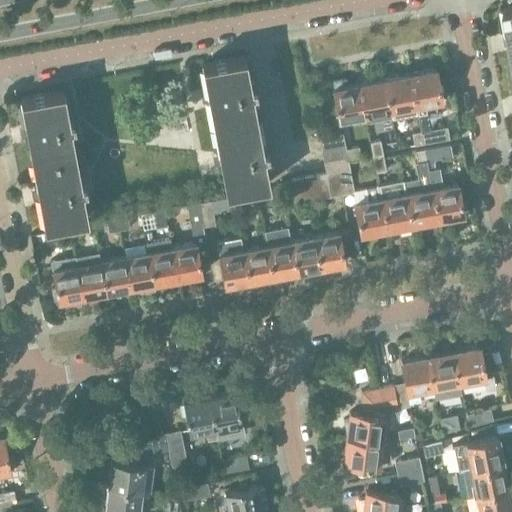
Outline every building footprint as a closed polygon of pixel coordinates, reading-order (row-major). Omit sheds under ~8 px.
[(257,119),(245,55),(201,63),(207,90),(205,91),(206,100),(209,99),(214,127),(257,119)] [(436,68),(411,73),(416,104),(442,99),(436,68)] [(416,104),(411,73),(385,78),(392,116),(418,112),(416,104)] [(385,78),(359,82),(365,114),(367,121),(392,116),(385,78)] [(365,114),(359,82),(333,87),(339,119),(365,114)] [(23,125),(24,134),(27,134),(32,161),(75,152),(63,89),(20,97),(25,125),(23,125)] [(269,183),(257,119),(214,127),(219,153),(217,153),(218,163),(221,162),(226,191),(269,183)] [(422,130),(424,142),(450,138),(447,126),(422,130)] [(424,142),(422,130),(412,132),(415,144),(424,142)] [(320,136),(322,149),(346,144),(343,132),(320,136)] [(371,144),(373,156),(383,154),(381,142),(371,144)] [(322,149),(324,160),(348,156),(346,148),(346,144),(322,149)] [(425,148),(427,159),(453,155),(451,144),(425,148)] [(346,148),(348,156),(349,160),(362,158),(359,146),(346,148)] [(404,180),(406,191),(412,223),(438,218),(429,168),(428,168),(427,160),(427,159),(425,148),(416,150),(418,161),(416,161),(419,177),(404,180)] [(87,217),(75,152),(32,161),(37,188),(35,188),(36,198),(39,197),(45,225),(87,217)] [(383,154),(373,156),(375,167),(385,165),(383,154)] [(349,160),(348,156),(324,160),(326,172),(327,172),(338,170),(350,167),(349,160)] [(429,168),(438,218),(452,215),(452,217),(463,215),(463,213),(464,213),(458,182),(443,185),(440,166),(429,168)] [(338,170),(343,193),(353,191),(361,232),(362,232),(363,234),(376,231),(376,229),(387,228),(381,196),(379,187),(355,191),(350,167),(338,170)] [(327,172),(331,195),(343,193),(338,170),(327,172)] [(315,174),(319,198),(331,195),(327,172),(326,172),(315,174)] [(303,176),(308,200),(319,198),(315,174),(303,176)] [(291,178),(296,202),(308,200),(303,176),(291,178)] [(291,178),(279,181),(284,204),(296,202),(291,178)] [(381,196),(387,228),(412,223),(406,191),(381,196)] [(245,193),(234,195),(236,207),(247,205),(245,193)] [(211,200),(207,200),(200,202),(204,225),(216,223),(211,200)] [(204,225),(200,202),(188,204),(192,227),(204,225)] [(165,208),(155,210),(157,222),(167,220),(165,208)] [(128,215),(117,217),(119,229),(130,226),(128,215)] [(119,229),(117,217),(107,219),(109,231),(119,229)] [(70,226),(72,238),(83,236),(81,224),(70,226)] [(72,238),(70,226),(46,231),(48,242),(72,238)] [(315,234),(321,266),(328,265),(345,261),(341,238),(351,236),(349,226),(339,227),(339,230),(315,234)] [(272,265),(274,275),(298,270),(291,239),(289,227),(266,232),(268,243),(272,265)] [(291,239),(298,270),(321,266),(315,234),(291,239)] [(220,253),(222,265),(225,284),(250,279),(248,265),(244,248),(242,236),(218,240),(220,253)] [(172,246),(178,277),(202,272),(196,241),(172,246)] [(248,265),(250,279),(274,275),(272,265),(268,243),(244,248),(248,265)] [(148,250),(154,283),(168,281),(168,279),(178,277),(172,246),(148,250)] [(124,254),(130,286),(140,284),(140,286),(154,283),(148,250),(124,254)] [(100,259),(107,292),(121,289),(121,288),(130,286),(124,254),(100,259)] [(76,263),(77,263),(75,255),(51,259),(58,299),(83,294),(76,263)] [(76,263),(83,294),(92,293),(92,295),(107,292),(100,259),(77,263),(76,263)] [(493,374),(484,376),(478,344),(452,350),(458,381),(483,376),(486,390),(495,388),(493,374)] [(427,354),(432,386),(458,381),(452,350),(427,354)] [(392,383),(396,408),(409,405),(408,402),(419,400),(417,389),(432,386),(427,354),(400,360),(404,381),(392,383)] [(396,408),(392,383),(380,386),(385,410),(396,408)] [(209,395),(215,427),(241,423),(237,404),(241,403),(239,392),(235,393),(235,390),(209,395)] [(215,427),(209,395),(183,400),(183,402),(180,403),(182,414),(185,413),(189,432),(215,427)] [(467,413),(470,425),(493,418),(490,407),(467,413)] [(343,420),(346,437),(380,441),(383,416),(349,412),(348,418),(343,420)] [(443,432),(460,427),(456,412),(439,416),(443,432)] [(412,425),(397,428),(399,437),(414,434),(412,425)] [(422,437),(420,427),(414,429),(416,439),(422,437)] [(164,432),(168,448),(171,464),(186,461),(180,429),(164,432)] [(141,448),(138,449),(137,463),(111,459),(108,485),(141,489),(143,475),(147,474),(151,447),(163,444),(164,449),(168,448),(164,432),(139,437),(141,448)] [(0,433),(0,474),(11,473),(8,459),(11,459),(10,457),(8,457),(7,453),(9,453),(9,451),(7,452),(3,433),(0,433)] [(462,470),(503,461),(497,435),(453,444),(458,470),(462,469),(462,470)] [(380,441),(346,437),(343,461),(350,462),(351,466),(364,465),(369,466),(369,464),(377,465),(380,441)] [(423,443),(425,455),(443,450),(440,439),(423,443)] [(224,472),(248,467),(246,454),(221,459),(224,472)] [(397,473),(421,468),(418,456),(395,461),(397,473)] [(468,495),(472,494),(508,487),(503,461),(462,470),(468,495)] [(423,480),(423,477),(421,468),(397,473),(400,485),(423,480)] [(182,487),(185,499),(209,494),(207,482),(182,487)] [(228,511),(249,511),(262,509),(260,498),(261,498),(258,486),(257,486),(257,483),(224,490),(228,511)] [(141,489),(108,485),(104,511),(106,511),(142,511),(143,507),(139,505),(141,489)] [(480,511),(511,511),(511,504),(508,487),(472,494),(475,505),(479,505),(480,511)] [(0,492),(0,504),(17,501),(14,489),(0,492)] [(360,498),(361,511),(397,511),(400,495),(366,490),(365,497),(360,498)] [(433,492),(435,502),(440,500),(446,499),(444,490),(433,492)] [(435,502),(429,503),(431,511),(441,511),(440,500),(435,502)]
